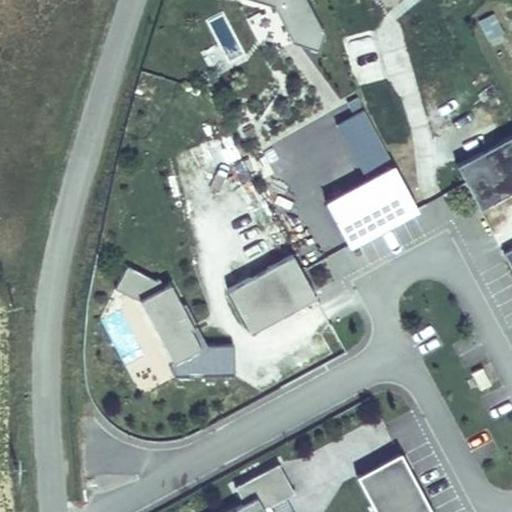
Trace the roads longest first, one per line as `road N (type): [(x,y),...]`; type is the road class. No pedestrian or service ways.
road 1 (tertiary): [(132,0),(56,246),(41,365),(51,511)]
road 2 (unknown): [(453,267),(425,87),(401,15)]
